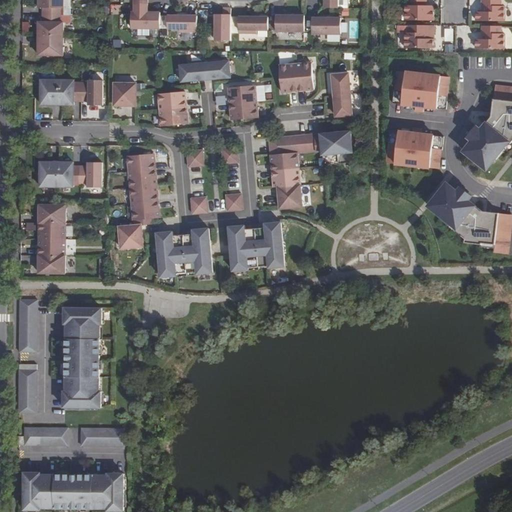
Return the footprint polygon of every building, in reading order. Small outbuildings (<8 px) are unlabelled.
[(63,8),(63,0),(38,0),(39,8),(45,8),(45,16),(61,16),(61,8),(63,8)] [(324,0),(325,8),(338,8),(337,0),(324,0)] [(337,0),(338,8),(349,8),(348,0),(337,0)] [(500,0),(483,0),(484,12),(476,12),(475,21),(504,22),(504,7),(500,6),(500,0)] [(433,21),(434,6),(423,6),(412,6),(405,6),(405,11),(402,14),(402,21),(433,21)] [(231,17),(231,9),(223,9),(223,15),(215,15),(215,41),(230,41),(230,33),(231,17)] [(160,29),(160,13),(153,13),(147,13),(134,13),(131,13),(131,29),(160,29)] [(61,23),(61,16),(45,16),(45,22),(39,22),(39,37),(63,37),(63,23),(61,23)] [(197,32),(197,16),(168,16),(167,29),(179,29),(179,32),(197,32)] [(276,32),(304,32),(304,16),(297,16),(276,16),(276,32)] [(238,33),(239,17),(231,17),(230,33),(238,33)] [(239,17),(238,33),(256,34),(256,31),(268,31),(268,18),(239,17)] [(312,34),(341,35),(341,19),(333,19),(312,18),(312,34)] [(405,48),(433,48),(434,39),(425,39),(426,26),(409,26),(409,33),(405,33),(405,48)] [(500,27),(484,27),(483,40),(475,40),(475,49),(504,49),(504,34),(500,34),(500,27)] [(447,28),(446,41),(455,41),(455,28),(447,28)] [(151,38),(150,30),(141,31),(141,38),(151,38)] [(39,37),(38,56),(63,56),(63,37),(39,37)] [(75,39),(75,48),(85,48),(85,39),(75,39)] [(206,80),(230,78),(229,62),(204,64),(206,80)] [(204,64),(180,66),(181,82),(206,80),(204,64)] [(298,91),(314,90),(312,64),(295,65),(298,91)] [(298,91),(295,65),(279,67),(281,93),(298,91)] [(394,92),(392,91),(391,105),(414,107),(413,113),(422,114),(422,109),(445,111),(446,98),(445,98),(447,78),(396,73),(394,92)] [(348,74),(332,75),(334,96),(350,95),(348,74)] [(60,81),(41,81),(41,105),(60,105),(60,81)] [(74,81),(60,81),(60,105),(74,105),(74,99),(81,99),(81,83),(74,83),(74,81)] [(88,83),(81,83),(81,99),(88,99),(88,106),(103,106),(103,81),(88,81),(88,83)] [(114,84),(114,106),(136,106),(136,84),(114,84)] [(229,88),(230,104),(253,103),(252,86),(229,88)] [(511,89),(494,88),(492,101),(511,102),(511,89)] [(185,92),(159,94),(160,110),(186,108),(185,92)] [(350,95),(334,96),(336,117),(347,116),(352,116),(350,95)] [(511,102),(492,101),(490,118),(480,131),(478,130),(469,141),(471,143),(462,153),(474,162),(475,161),(477,163),(476,164),(485,171),(507,143),(509,145),(511,141),(511,102)] [(253,103),(230,104),(232,120),(255,118),(253,103)] [(160,110),(161,127),(188,124),(186,108),(160,110)] [(411,135),(389,132),(387,146),(389,146),(387,165),(437,171),(439,152),(441,152),(443,138),(419,136),(420,130),(412,129),(411,135)] [(323,165),(354,163),(352,144),(351,132),(321,135),(322,151),(323,165)] [(315,135),(270,139),(271,155),(316,152),(315,135)] [(237,147),(222,149),(222,157),(238,155),(237,147)] [(202,150),(187,152),(187,160),(203,158),(202,150)] [(297,153),(271,155),(272,172),(299,169),(297,153)] [(154,154),(128,157),(129,173),(155,170),(154,154)] [(238,155),(222,157),(223,165),(239,163),(238,155)] [(203,158),(187,160),(188,168),(204,166),(203,158)] [(59,163),(40,163),(40,187),(59,187),(59,163)] [(73,163),(59,163),(59,187),(73,187),(73,186),(81,186),(81,169),(73,169),(73,163)] [(102,163),(88,163),(88,169),(81,169),(81,186),(88,186),(88,188),(102,188),(102,163)] [(272,172),(274,188),(300,186),(299,169),(272,172)] [(155,170),(129,173),(131,189),(157,186),(155,170)] [(455,232),(466,241),(465,245),(482,247),(482,245),(495,246),(499,215),(482,213),(468,202),(469,201),(458,192),(457,193),(446,185),(437,196),(438,197),(437,199),(436,198),(428,207),(456,230),(455,232)] [(157,186),(131,189),(132,204),(158,202),(157,186)] [(300,186),(278,187),(280,209),(302,207),(300,186)] [(242,194),(234,195),(235,211),(243,210),(242,194)] [(235,211),(234,195),(226,196),(227,212),(235,211)] [(207,197),(199,198),(200,214),(208,213),(207,197)] [(199,198),(191,199),(192,214),(200,214),(199,198)] [(158,202),(132,204),(134,221),(153,219),(160,218),(158,202)] [(66,205),(39,205),(39,223),(66,224),(66,205)] [(499,215),(495,246),(495,254),(508,256),(511,216),(499,215)] [(66,224),(39,223),(39,240),(65,240),(66,224)] [(285,267),(281,223),(265,224),(265,228),(245,230),(245,226),(229,227),(230,240),(233,271),(248,270),(248,268),(269,266),(269,268),(285,267)] [(141,226),(119,228),(121,249),(143,247),(141,226)] [(213,273),(209,229),(193,231),(193,234),(173,236),(173,232),(157,234),(158,247),(161,278),(176,276),(176,274),(197,273),(197,275),(213,273)] [(65,240),(39,240),(39,256),(65,256),(65,240)] [(65,256),(39,256),(39,274),(65,274),(65,256)] [(38,301),(20,301),(20,353),(37,353),(38,301)] [(102,309),(65,308),(65,324),(66,324),(66,392),(64,392),(64,408),(101,408),(101,392),(99,392),(100,325),(102,325),(102,309)] [(37,365),(19,365),(19,413),(37,413),(37,365)] [(19,437),(19,446),(67,446),(68,429),(25,428),(25,437),(19,437)] [(124,429),(81,429),(81,447),(124,447),(124,429)] [(41,474),(25,473),(24,510),(40,511),(40,509),(108,509),(108,511),(124,511),(124,474),(108,474),(108,476),(41,475),(41,474)]
